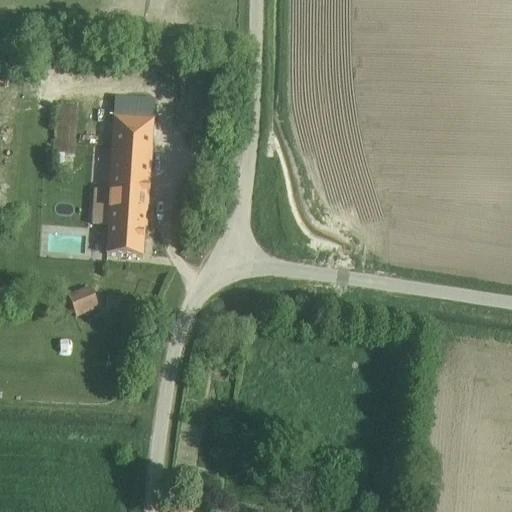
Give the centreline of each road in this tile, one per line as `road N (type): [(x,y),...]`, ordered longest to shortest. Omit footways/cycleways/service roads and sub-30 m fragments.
road 1 (unclassified): [(511,308),(230,260)]
road 2 (unclassified): [(153,511),(161,414),(182,327),(230,260)]
road 3 (unclassified): [(230,260),(247,171),(255,0)]
road 4 (track): [(160,423),(0,413)]
